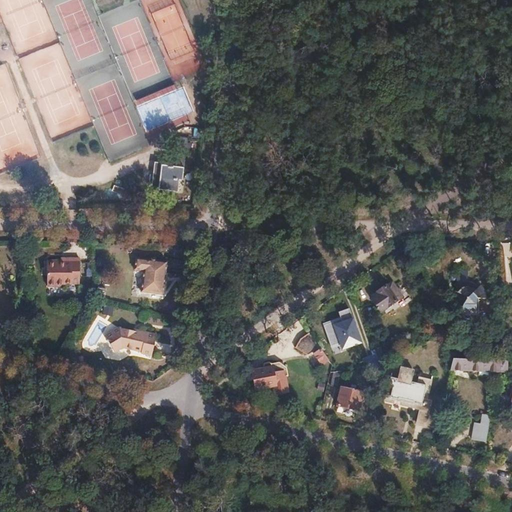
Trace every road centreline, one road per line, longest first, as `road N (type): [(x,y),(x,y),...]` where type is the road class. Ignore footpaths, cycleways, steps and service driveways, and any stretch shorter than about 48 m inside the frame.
road 1 (residential): [(190,410),(511,483)]
road 2 (residential): [(194,372),(405,225)]
road 3 (residential): [(214,225),(239,0)]
road 4 (residential): [(214,225),(0,225)]
road 5 (residential): [(405,225),(214,225)]
road 6 (residential): [(0,509),(152,401)]
road 7 (residential): [(0,364),(152,401)]
road 8 (residential): [(194,372),(214,225)]
road 9 (track): [(405,225),(511,156)]
